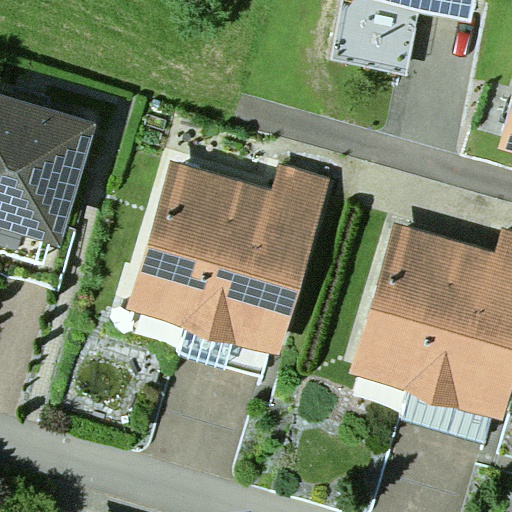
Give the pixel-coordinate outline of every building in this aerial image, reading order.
[(381,0),(471,21),(475,0),(381,0)] [(0,92),(0,226),(50,242),(62,246),(67,228),(97,121),(0,92)] [(511,105),(499,148),(511,151),(511,105)] [(171,159),(127,309),(188,325),(269,349),(280,353),(331,178),(281,163),(273,189),(171,159)] [(396,222),(350,373),(410,391),(494,415),(503,418),(511,389),(511,228),(505,226),(497,252),(396,222)] [(43,262),(50,242),(0,226),(0,248),(8,251),(43,262)] [(43,262),(8,251),(2,272),(56,289),(75,231),(67,228),(62,246),(50,242),(43,262)] [(261,376),(269,349),(188,325),(180,352),(261,376)] [(486,443),(494,415),(410,391),(401,418),(486,443)]
